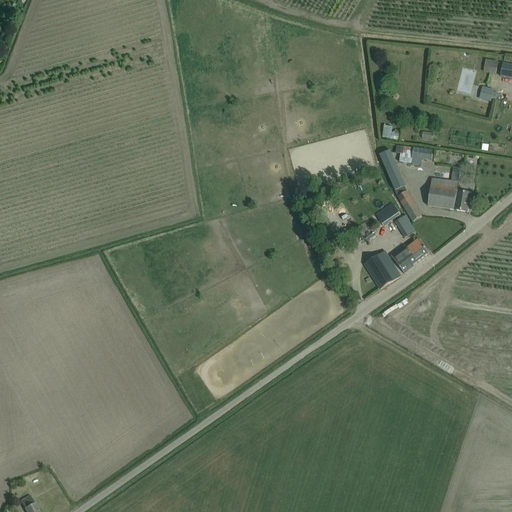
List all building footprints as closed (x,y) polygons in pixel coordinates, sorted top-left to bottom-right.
[(502,62),(503,54),(487,51),(486,59),(502,62)] [(485,60),(484,67),(497,69),(498,62),(485,60)] [(511,79),(511,66),(503,64),(500,77),(511,79)] [(486,89),(483,100),(491,102),(491,100),(493,93),(494,91),(486,89)] [(390,128),(398,129),(399,117),(391,116),(390,128)] [(382,154),(379,156),(397,197),(413,222),(421,217),(406,192),(404,187),(406,187),(387,145),(379,148),(382,154)] [(396,145),(395,154),(400,154),(399,162),(421,166),(422,160),(431,161),(432,151),(396,145)] [(461,171),(454,170),(452,182),(432,178),(427,206),(450,209),(450,210),(468,213),(471,194),(462,193),(462,188),(458,187),(459,181),(461,171)] [(383,227),(400,217),(392,204),(375,214),(383,227)] [(405,238),(415,232),(405,216),(395,222),(405,238)] [(429,253),(423,245),(418,240),(407,249),(405,246),(391,257),(398,267),(404,275),(414,267),(413,266),(429,253)] [(401,277),(396,269),(385,252),(364,265),(375,282),(380,290),(401,277)] [(38,511),(30,497),(20,502),(26,511),(38,511)]
